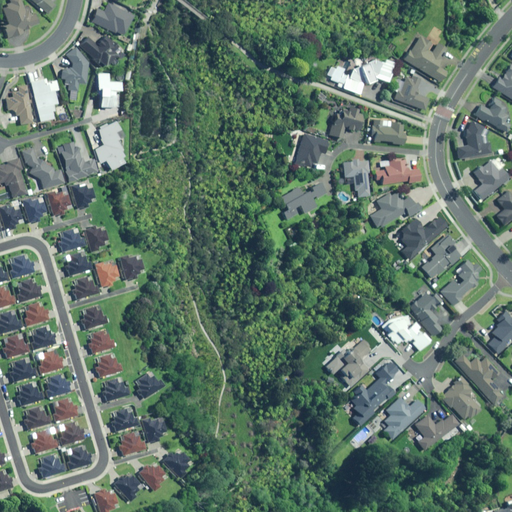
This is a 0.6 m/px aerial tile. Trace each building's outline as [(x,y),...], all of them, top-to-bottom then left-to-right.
[(30,28),(29,27),(36,24),(32,15),(29,16),(26,9),(23,10),(19,0),(8,0),(9,3),(4,5),(5,8),(1,10),(7,25),(1,27),(5,39),(21,33),(20,30),(22,29),(23,31),(30,28)] [(28,0),(45,14),(53,5),(47,0),(28,0)] [(129,16),(104,4),(101,12),(95,9),(88,22),(111,34),(112,32),(120,36),(129,16)] [(114,48),(101,36),(93,45),(84,37),(76,45),(95,63),(96,62),(102,67),(114,55),(110,52),(114,48)] [(428,44),(416,37),(408,51),(406,50),(400,60),(438,82),(444,72),(435,66),(445,50),(435,43),(429,53),(425,50),(428,44)] [(85,64),(73,48),(63,55),(69,63),(69,68),(65,68),(64,70),(59,69),(58,79),(62,80),(62,85),(65,85),(64,91),(67,91),(74,92),(74,91),(75,84),(82,85),(85,64)] [(370,60),(364,62),(364,65),(357,68),(357,67),(347,69),(345,76),(338,73),(340,69),(332,67),(332,69),(326,67),(324,75),(328,77),(327,80),(335,83),(336,79),(343,81),(340,89),(356,95),(360,84),(363,85),(371,81),(372,78),(385,83),(389,71),(388,71),(391,63),(382,60),(381,64),(370,60)] [(511,67),(507,64),(497,80),(495,79),(490,88),(511,101),(511,67)] [(95,90),(95,98),(96,98),(95,107),(110,108),(111,91),(116,91),(117,83),(105,82),(105,74),(95,74),(93,90),(95,90)] [(416,89),(414,88),(418,80),(409,76),(408,79),(404,77),(398,92),(395,91),(391,102),(413,111),(414,108),(422,111),(427,99),(414,94),(416,89)] [(44,83),(43,79),(28,82),(37,122),(50,119),(48,112),(50,111),(49,105),(53,104),(50,91),(55,90),(53,81),(44,83)] [(10,97),(3,99),(5,111),(9,110),(13,113),(14,115),(16,115),(18,125),(29,123),(24,86),(8,90),(10,97)] [(488,103),(489,103),(486,110),(477,105),(471,116),(505,133),(509,125),(503,122),(506,116),(500,113),(503,108),(496,105),(498,102),(493,99),(491,98),(488,103)] [(356,109),(341,105),(339,112),(332,110),(326,135),(340,139),(343,129),(350,131),(351,129),(355,130),(359,114),(355,113),(356,109)] [(65,116),(63,109),(56,111),(58,117),(65,116)] [(117,151),(118,151),(113,140),(115,140),(112,132),(116,131),(112,122),(105,125),(104,123),(96,127),(97,129),(95,130),(101,146),(100,146),(91,150),(97,163),(102,161),(104,164),(100,165),(103,171),(107,169),(120,164),(117,158),(119,157),(117,151)] [(488,130),(468,122),(463,134),(465,146),(454,148),(456,160),(488,154),(486,143),(482,144),(485,137),(488,130)] [(401,124),(387,123),(386,127),(373,126),(371,143),(377,143),(378,142),(390,143),(390,144),(401,145),(402,132),(400,132),(401,124)] [(326,142),(301,134),(292,163),(308,168),(310,163),(315,164),(318,153),(322,154),(326,142)] [(72,142),(60,145),(62,152),(58,153),(63,168),(67,166),(68,170),(63,172),(66,183),(75,180),(75,179),(86,176),(85,175),(94,172),(90,160),(81,163),(78,153),(75,154),(75,152),(77,148),(73,145),(72,142)] [(40,161),(37,159),(35,160),(34,160),(31,150),(20,153),(23,164),(24,163),(25,166),(30,168),(27,174),(37,179),(41,191),(62,185),(58,171),(52,173),(50,168),(41,165),(42,162),(40,161)] [(20,169),(17,158),(5,162),(5,164),(0,165),(0,183),(2,182),(3,186),(6,185),(10,198),(24,194),(17,170),(20,169)] [(386,163),(378,164),(379,168),(372,169),(373,181),(379,180),(379,185),(405,182),(406,184),(417,182),(415,169),(403,171),(402,160),(385,162),(386,163)] [(367,197),(366,174),(367,174),(366,161),(365,161),(341,162),(342,178),(351,177),(352,190),(355,190),(355,197),(367,197)] [(492,163),(491,164),(489,161),(481,168),(479,165),(470,172),(480,185),(472,191),(479,200),(507,178),(499,169),(498,171),(492,163)] [(324,194),(318,183),(307,189),(308,191),(300,195),(296,188),(278,198),(284,210),(279,213),(283,220),(295,214),(291,208),(297,205),(301,214),(314,208),(309,199),(313,197),(314,199),(324,194)] [(87,208),(86,204),(90,203),(89,200),(93,199),(90,188),(85,189),(84,185),(78,187),(77,184),(69,187),(76,210),(81,208),(82,209),(87,208)] [(62,215),(61,212),(65,210),(64,207),(69,206),(66,195),(61,197),(60,192),(53,194),(52,191),(44,194),(51,217),(57,215),(58,216),(62,215)] [(511,192),(509,195),(506,191),(495,201),(502,210),(494,217),(501,226),(511,217),(511,192)] [(401,201),(396,192),(388,196),(387,194),(374,201),(378,210),(367,216),(375,230),(404,213),(406,217),(415,212),(407,197),(401,201)] [(38,222),(37,219),(41,217),(40,214),(45,213),(41,202),(37,204),(36,199),(29,201),(28,198),(20,201),(27,224),(33,222),(33,223),(38,222)] [(14,229),(13,226),(17,225),(16,222),(21,220),(17,210),(13,211),(12,207),(5,209),(4,206),(0,207),(0,221),(3,231),(9,229),(9,231),(14,229)] [(421,224),(410,220),(408,226),(404,224),(398,240),(404,247),(399,252),(407,261),(418,251),(419,252),(446,228),(436,217),(422,230),(419,229),(421,224)] [(97,227),(93,228),(92,225),(87,227),(88,228),(82,230),(88,253),(96,250),(96,247),(102,246),(101,241),(106,240),(102,229),(98,231),(97,227)] [(57,237),(58,241),(55,242),(56,247),(58,247),(60,252),(83,246),(80,238),(77,238),(75,232),(71,233),(70,229),(59,232),(60,236),(57,237)] [(455,245),(445,234),(428,250),(433,255),(419,268),(429,279),(434,274),(436,275),(441,270),(440,269),(447,263),(449,266),(459,257),(452,248),(455,245)] [(64,261),(65,265),(62,266),(63,271),(65,270),(67,276),(90,269),(87,261),(84,262),(83,256),(78,257),(77,252),(66,255),(68,260),(64,261)] [(30,261),(27,262),(26,258),(22,259),(21,255),(10,258),(12,262),(8,264),(9,270),(7,271),(9,279),(32,272),(30,266),(32,266),(30,261)] [(134,278),(133,275),(137,274),(136,271),(140,269),(137,259),(132,260),(131,256),(125,258),(124,255),(116,257),(123,280),(128,278),(129,280),(134,278)] [(470,266),(465,260),(456,268),(460,272),(456,276),(460,281),(457,283),(453,278),(437,292),(451,307),(460,298),(459,297),(469,287),(470,289),(475,284),(472,281),(476,278),(477,273),(479,270),(472,263),(470,266)] [(110,286),(109,282),(113,281),(112,278),(116,276),(113,266),(109,267),(107,263),(101,265),(100,262),(92,264),(99,287),(105,286),(105,287),(110,286)] [(72,285),(73,289),(69,290),(71,295),(72,295),(74,300),(97,294),(95,286),(92,286),(90,280),(86,281),(84,277),(74,280),(75,284),(72,285)] [(38,285),(34,286),(33,282),(30,283),(28,279),(18,282),(19,286),(15,288),(17,294),(14,295),(16,303),(39,296),(38,290),(39,290),(38,285)] [(0,307),(13,304),(10,296),(7,296),(5,290),(1,291),(0,286),(0,307)] [(440,303),(427,289),(406,308),(419,323),(431,337),(443,326),(436,319),(430,312),(440,303)] [(45,309),(41,310),(40,306),(37,307),(35,303),(25,306),(26,310),(22,312),(24,318),(21,319),(23,327),(46,320),(45,314),(46,314),(45,309)] [(80,315),(82,319),(78,320),(80,325),(81,325),(83,330),(106,324),(104,316),(101,316),(99,310),(95,311),(93,307),(82,310),(84,314),(80,315)] [(0,333),(20,328),(17,320),(15,321),(13,315),(8,316),(7,311),(0,313),(0,333)] [(485,345),(495,355),(511,337),(511,317),(507,318),(501,311),(493,320),(499,325),(490,334),(493,337),(485,345)] [(388,332),(385,335),(390,342),(391,341),(395,345),(404,337),(417,351),(429,341),(422,332),(419,335),(416,330),(418,328),(414,323),(405,330),(402,327),(406,323),(404,315),(388,320),(380,328),(383,332),(385,330),(388,332)] [(52,333),(49,334),(48,330),(44,331),(43,326),(32,330),(34,334),(29,335),(31,342),(28,343),(31,351),(54,344),(52,338),(54,338),(52,333)] [(88,339),(89,343),(85,344),(87,349),(88,348),(90,354),(113,348),(111,339),(108,340),(106,334),(102,335),(100,330),(90,334),(91,338),(88,339)] [(1,343),(3,347),(0,348),(0,350),(1,353),(2,353),(4,359),(27,352),(25,344),(22,345),(20,338),(16,340),(14,335),(3,338),(5,343),(1,343)] [(368,351),(366,349),(369,347),(362,339),(359,341),(350,349),(347,346),(333,358),(340,366),(335,370),(341,377),(345,381),(349,386),(366,371),(358,362),(361,359),(360,358),(368,351)] [(59,357),(56,358),(55,354),(51,355),(50,350),(39,354),(41,358),(36,359),(38,366),(35,367),(38,375),(61,368),(59,362),(61,362),(59,357)] [(95,363),(96,367),(93,368),(94,373),(96,372),(97,378),(120,371),(118,363),(115,364),(113,358),(109,359),(108,354),(97,357),(98,362),(95,363)] [(469,363),(461,355),(453,363),(493,405),(504,395),(490,380),(497,373),(483,358),(478,362),(474,358),(469,363)] [(9,368),(10,372),(7,372),(8,377),(9,377),(11,383),(34,376),(32,368),(29,369),(27,362),(23,364),(21,359),(11,362),(12,367),(9,368)] [(359,388),(357,385),(350,392),(352,394),(347,399),(353,406),(350,409),(354,414),(349,418),(357,427),(393,394),(383,384),(396,372),(387,362),(379,370),(377,368),(372,373),(377,379),(366,389),(363,385),(359,388)] [(67,381),(63,382),(62,378),(59,379),(57,374),(47,378),(48,382),(44,383),(46,390),(43,391),(45,399),(68,392),(67,386),(68,386),(67,381)] [(134,386),(136,389),(133,391),(136,396),(137,395),(141,400),(161,386),(156,379),(153,381),(150,375),(146,378),(143,374),(134,380),(137,384),(134,386)] [(463,418),(465,421),(472,415),(473,416),(479,410),(467,396),(472,392),(459,378),(438,397),(448,408),(449,407),(461,420),(463,418)] [(102,387),(103,391),(100,392),(101,397),(103,397),(104,403),(127,396),(125,388),(122,389),(120,382),(116,383),(115,379),(104,382),(105,386),(102,387)] [(16,392),(17,396),(14,397),(15,401),(16,401),(18,407),(41,400),(39,392),(36,393),(34,386),(30,388),(29,383),(18,386),(19,391),(16,392)] [(406,407),(397,397),(383,410),(388,416),(382,422),(386,426),(381,432),(389,441),(422,410),(414,400),(406,407)] [(74,405),(70,406),(69,402),(66,403),(65,398),(54,402),(55,406),(51,407),(53,414),(50,415),(52,423),(76,416),(74,410),(75,410),(74,405)] [(23,415),(24,419),(21,420),(22,425),(24,425),(25,431),(49,424),(46,416),(43,417),(41,410),(37,411),(36,407),(25,410),(26,414),(23,415)] [(111,417),(112,421),(109,422),(110,427),(111,427),(113,432),(136,426),(134,418),(131,418),(129,412),(125,413),(123,409),(113,412),(114,416),(111,417)] [(456,425),(449,415),(440,422),(438,419),(431,425),(425,416),(412,426),(421,437),(414,442),(420,451),(456,425)] [(157,442),(156,438),(160,437),(159,434),(163,432),(160,422),(155,423),(154,419),(148,421),(147,418),(139,420),(146,443),(151,442),(152,443),(157,442)] [(81,428),(77,429),(76,425),(73,426),(71,422),(61,425),(62,430),(58,431),(60,437),(57,438),(59,446),(82,440),(81,434),(82,433),(81,428)] [(30,439),(31,443),(28,444),(29,449),(31,449),(32,454),(55,448),(53,440),(50,440),(48,434),(44,435),(43,431),(32,434),(33,438),(30,439)] [(118,441),(119,445),(116,446),(117,451),(119,451),(120,457),(143,450),(141,442),(138,443),(136,436),(132,437),(131,433),(120,436),(121,440),(118,441)] [(88,453),(84,454),(83,450),(80,451),(79,447),(68,450),(69,454),(65,456),(67,462),(64,463),(66,471),(90,464),(88,458),(89,458),(88,453)] [(172,453),(169,455),(166,453),(163,456),(164,457),(159,461),(175,479),(181,473),(179,471),(184,467),(181,463),(185,460),(178,452),(174,455),(172,453)] [(37,464),(38,468),(35,469),(37,474),(38,473),(40,479),(63,472),(60,464),(57,465),(56,459),(51,460),(50,455),(39,458),(41,463),(37,464)] [(149,465),(146,468),(143,465),(139,468),(140,470),(136,473),(150,492),(157,487),(155,484),(160,480),(158,477),(162,474),(155,465),(151,468),(149,465)] [(10,476),(7,477),(5,473),(2,474),(1,469),(0,469),(0,490),(12,487),(10,481),(11,481),(10,476)] [(124,476),(121,479),(119,476),(115,479),(116,481),(111,485),(127,503),(133,497),(131,495),(136,490),(134,487),(137,484),(130,476),(126,479),(124,476)] [(106,491),(102,493),(101,489),(96,491),(97,492),(91,494),(96,511),(105,511),(111,510),(110,506),(115,504),(112,493),(107,495),(106,491)] [(511,511),(511,502),(502,505),(503,508),(490,511),(489,511),(511,511)]
